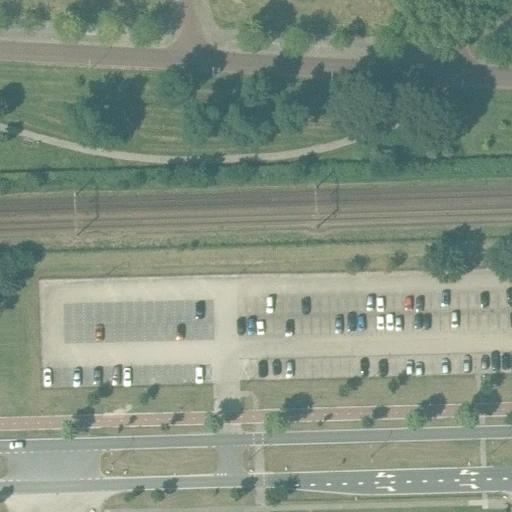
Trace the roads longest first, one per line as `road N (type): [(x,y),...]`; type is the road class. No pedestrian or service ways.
road 1 (tertiary): [(511,431),(0,446)]
road 2 (tertiary): [(0,487),(511,479)]
road 3 (residential): [(453,74),(189,60)]
road 4 (residential): [(189,60),(0,50)]
